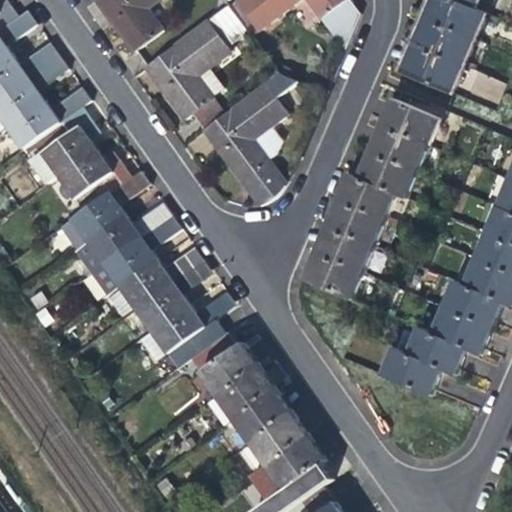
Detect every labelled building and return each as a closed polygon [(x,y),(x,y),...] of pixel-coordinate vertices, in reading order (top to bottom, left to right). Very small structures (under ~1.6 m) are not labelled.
[(0,0),(0,9),(11,2),(9,0),(0,0)] [(101,0),(120,25),(141,52),(168,32),(152,10),(165,0),(101,0)] [(309,0),(348,50),(359,25),(361,15),(361,13),(351,0),(258,0),(277,24),(309,0)] [(438,0),(436,7),(429,23),(475,43),(487,15),(475,10),(453,0),(438,0)] [(453,0),(475,10),(479,0),(453,0)] [(0,9),(0,27),(19,14),(11,2),(0,9)] [(0,60),(15,50),(9,42),(4,36),(14,30),(18,36),(23,32),(37,22),(27,8),(19,14),(0,27),(0,60)] [(197,116),(207,130),(229,114),(203,78),(237,53),(213,21),(151,67),(172,95),(192,120),(197,116)] [(423,37),(418,50),(463,70),(475,43),(429,23),(423,37)] [(9,42),(18,36),(14,30),(4,36),(9,42)] [(49,40),(30,53),(36,61),(27,67),(21,59),(15,50),(0,60),(0,95),(59,54),(49,40)] [(453,96),(463,70),(418,50),(412,62),(407,76),(453,96)] [(26,56),(21,59),(27,67),(36,61),(30,53),(26,56)] [(46,76),(51,82),(70,69),(59,54),(0,95),(0,110),(9,123),(48,96),(42,89),(37,82),(46,76)] [(497,104),(506,84),(469,68),(460,88),(497,104)] [(290,187),(273,165),(275,163),(274,161),(259,141),(274,130),(292,116),(279,100),(302,82),(283,74),(229,114),(207,130),(229,159),(267,209),(274,206),(282,199),(285,195),(290,187)] [(42,89),(51,82),(46,76),(37,82),(42,89)] [(81,86),(62,99),(67,105),(58,111),(54,105),(48,96),(9,123),(24,144),(35,137),(80,105),(90,98),(81,86)] [(62,99),(54,105),(58,111),(67,105),(62,99)] [(390,114),(385,127),(430,147),(441,122),(395,102),(390,114)] [(93,123),(80,105),(35,137),(24,144),(33,158),(44,150),(59,172),(95,147),(88,137),(83,131),(93,123)] [(98,130),(93,123),(83,131),(88,137),(98,130)] [(419,174),(430,147),(385,127),(378,142),(373,154),(419,174)] [(259,141),(274,161),(282,155),(283,143),(274,130),(259,141)] [(107,162),(102,156),(95,147),(59,172),(84,207),(131,174),(117,155),(107,162)] [(112,148),(102,156),(107,162),(117,155),(112,148)] [(408,200),(419,174),(373,154),(368,166),(362,181),(398,196),(408,200)] [(73,214),(89,238),(126,212),(120,203),(115,195),(124,188),(129,196),(149,182),(139,168),(131,174),(84,207),(73,214)] [(387,222),(398,196),(362,181),(351,176),(345,191),(340,202),(387,222)] [(511,182),(511,183),(500,209),(511,214),(511,182)] [(125,199),(129,196),(124,188),(115,195),(120,203),(125,199)] [(162,199),(141,213),(146,220),(137,227),(132,220),(126,212),(89,238),(104,260),(171,213),(162,199)] [(375,248),(387,222),(340,202),(334,215),(329,228),(375,248)] [(511,214),(500,209),(489,235),(511,245),(511,214)] [(156,234),(160,240),(180,226),(171,213),(104,260),(92,268),(107,291),(120,282),(157,256),(151,247),(146,240),(156,234)] [(138,216),(132,220),(137,227),(146,220),(141,213),(138,216)] [(323,243),(318,255),(364,275),(375,248),(329,228),(323,243)] [(155,243),(160,240),(156,234),(146,240),(151,247),(155,243)] [(511,245),(489,235),(478,261),(511,276),(511,245)] [(194,245),(173,259),(177,265),(168,272),(164,265),(157,256),(120,282),(136,305),(182,273),(203,258),(194,245)] [(353,301),(364,275),(318,255),(312,268),(306,280),(353,301)] [(212,271),(203,258),(182,273),(186,279),(177,284),(183,292),(212,271)] [(173,259),(164,265),(168,272),(177,265),(173,259)] [(511,276),(478,261),(467,288),(504,304),(511,307),(511,276)] [(189,301),(183,292),(177,284),(186,279),(182,273),(136,305),(152,327),(189,301)] [(498,318),(504,304),(467,288),(457,284),(445,310),(492,330),(498,318)] [(72,289),(51,309),(67,326),(87,306),(72,289)] [(226,290),(195,310),(199,316),(208,309),(213,316),(234,302),(226,290)] [(217,322),(213,316),(208,309),(199,316),(195,310),(189,301),(152,327),(179,365),(225,333),(217,322)] [(486,345),(492,330),(445,310),(434,337),(468,352),(481,357),(486,345)] [(462,366),(468,352),(434,337),(421,331),(410,354),(444,369),(458,375),(462,366)] [(202,373),(217,396),(260,366),(250,351),(245,344),(240,347),(229,333),(189,360),(199,374),(202,373)] [(435,386),(444,369),(410,354),(396,348),(385,374),(431,394),(435,386)] [(271,381),(260,366),(217,396),(233,419),(276,388),(271,381)] [(285,401),(276,388),(233,419),(250,442),(293,412),(285,401)] [(299,421),(293,412),(250,442),(266,465),(308,435),(299,421)] [(317,447),(308,435),(266,465),(284,490),(327,461),(317,447)] [(321,511),(363,511),(351,494),(337,474),(316,489),(328,507),(321,511)]
